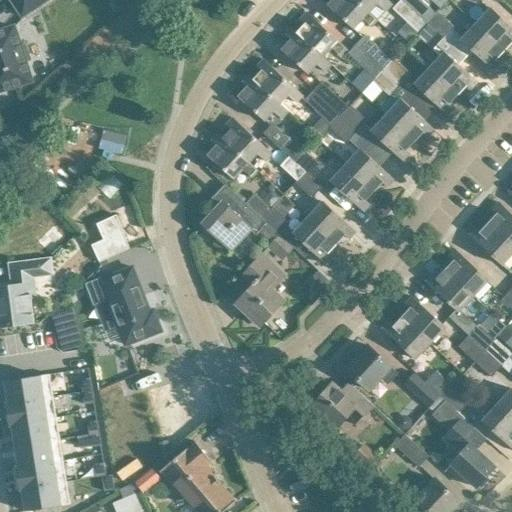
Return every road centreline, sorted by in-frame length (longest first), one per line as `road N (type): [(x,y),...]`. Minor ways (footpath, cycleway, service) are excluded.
road 1 (residential): [(230,382),(179,264),(168,211),(171,171),(208,76),(275,0)]
road 2 (residential): [(230,382),(288,364),(407,238),(430,200),(511,109)]
road 3 (residential): [(282,511),(230,382)]
